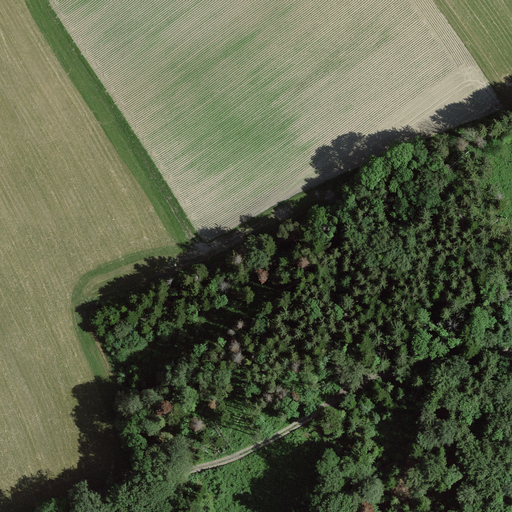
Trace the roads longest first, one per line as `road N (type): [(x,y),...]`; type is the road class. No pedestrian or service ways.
road 1 (track): [(61,511),(134,482),(227,459),(387,372),(511,349)]
road 2 (track): [(340,394),(343,235),(335,187)]
